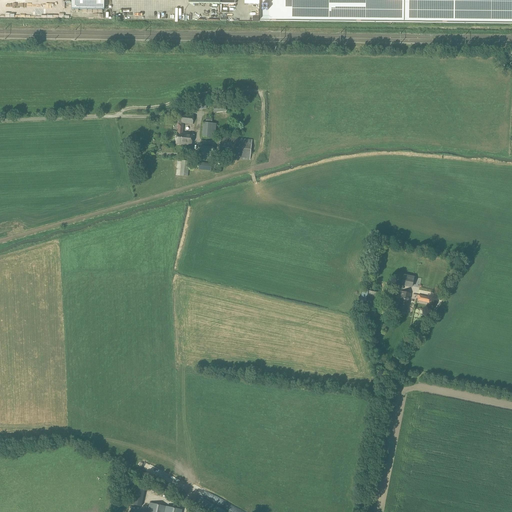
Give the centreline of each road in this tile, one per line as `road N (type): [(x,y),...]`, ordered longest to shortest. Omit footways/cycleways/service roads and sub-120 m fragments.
road 1 (track): [(393,285),(432,294),(439,304),(390,373),(361,511)]
road 2 (track): [(117,116),(222,91),(273,90)]
